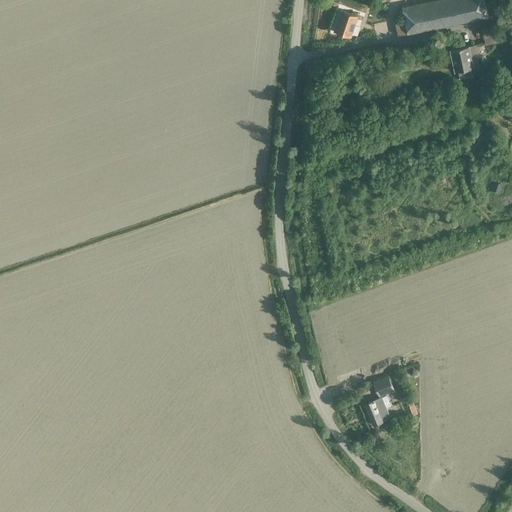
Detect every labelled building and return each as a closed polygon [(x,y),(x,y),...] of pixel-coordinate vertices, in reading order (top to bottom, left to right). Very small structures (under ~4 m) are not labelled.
[(446,24),(440,0),(434,0),(402,7),(405,21),(396,23),(399,34),(446,24)] [(484,0),(440,0),(446,24),(488,16),(484,0)] [(351,37),(358,15),(341,9),(334,31),(351,37)] [(364,20),(361,31),(367,33),(371,23),(364,20)] [(503,32),(483,36),(485,44),(504,40),(503,32)] [(455,71),(458,70),(459,77),(472,75),(470,68),(473,67),(469,46),(450,50),(455,71)] [(373,381),(379,395),(394,389),(388,375),(373,381)] [(390,417),(381,396),(364,403),(373,424),(390,417)] [(413,402),(409,403),(413,415),(418,413),(413,402)]
